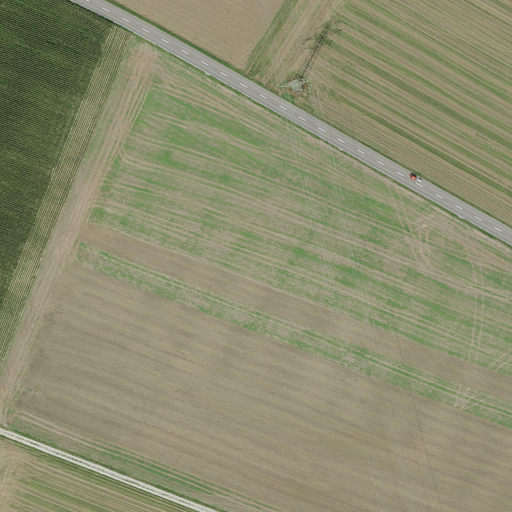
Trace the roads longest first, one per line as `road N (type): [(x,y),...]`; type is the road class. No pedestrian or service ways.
road 1 (tertiary): [(511,237),(86,0)]
road 2 (track): [(206,511),(0,431)]
